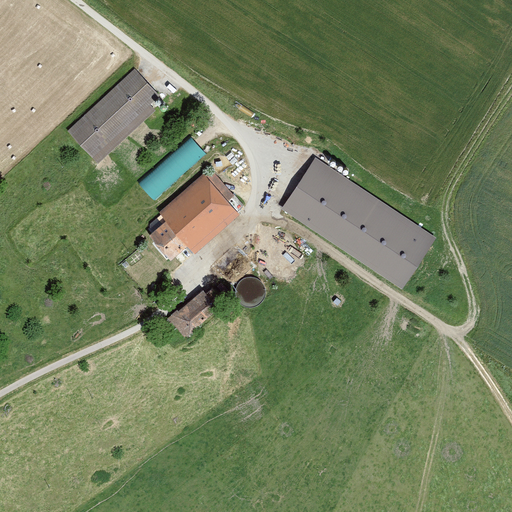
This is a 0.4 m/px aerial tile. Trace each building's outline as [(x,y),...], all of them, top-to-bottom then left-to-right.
[(135,68),(68,129),(98,162),(156,110),(151,105),(162,94),(135,68)] [(210,157),(192,136),(142,181),(160,201),(210,157)] [(316,155),(282,207),(403,287),(436,236),(316,155)] [(166,218),(150,232),(171,257),(187,243),(195,252),(240,212),(238,210),(245,204),(234,192),(233,192),(212,168),(206,173),(204,172),(160,210),(166,218)] [(265,278),(245,277),(243,302),(263,303),(265,278)] [(204,288),(168,318),(184,336),(195,328),(194,327),(218,306),(218,305),(223,299),(213,286),(206,291),(204,288)]
